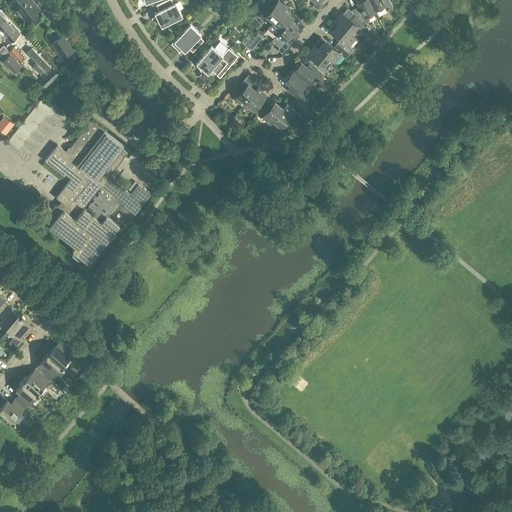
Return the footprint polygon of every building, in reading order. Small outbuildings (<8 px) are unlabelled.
[(14,0),(11,3),(26,21),(29,19),(36,13),(40,10),(33,2),(32,3),(29,0),(14,0)] [(154,14),(156,17),(152,19),(153,19),(159,25),(160,24),(161,27),(182,17),(176,3),(173,4),(171,0),(168,0),(156,6),(159,11),(154,14)] [(247,0),(238,0),(242,11),(246,10),(249,19),(254,18),(247,0)] [(274,22),(286,7),(278,0),(271,10),(267,6),(258,16),(263,20),(266,16),(274,22)] [(311,0),(315,3),(312,7),(314,8),(318,12),(320,10),(327,2),(324,0),(311,0)] [(352,11),(356,16),(364,25),(369,23),(366,17),(376,12),(375,12),(369,0),(364,0),(357,4),(362,13),(359,14),(357,9),(352,11)] [(369,0),(375,12),(377,11),(379,16),(387,12),(393,9),(388,0),(385,0),(383,1),(382,0),(369,0)] [(274,22),(268,30),(276,37),(277,35),(292,17),(287,13),(289,12),(288,11),(290,9),(287,7),(286,7),(274,22)] [(0,31),(1,33),(1,32),(5,36),(13,28),(10,25),(10,24),(0,12),(0,31)] [(335,22),(338,24),(350,34),(357,26),(360,29),(364,25),(356,16),(352,21),(342,13),(335,22)] [(276,37),(272,41),(280,48),(278,50),(282,54),(299,35),(295,31),(298,27),(290,20),(292,18),(292,17),(277,35),(276,37)] [(338,24),(332,32),(334,34),(340,39),(339,41),(337,44),(340,46),(349,55),(353,50),(347,45),(353,37),(350,34),(338,24)] [(174,42),(171,44),(179,52),(178,53),(179,53),(182,50),(184,51),(185,52),(186,51),(188,48),(193,53),(204,41),(199,37),(201,35),(190,25),(174,42)] [(242,43),(245,46),(252,38),(249,34),(242,43)] [(254,38),(245,47),(250,51),(259,40),(262,37),(257,34),(254,38)] [(64,61),(75,52),(64,37),(53,45),(64,61)] [(320,47),(318,49),(330,59),(333,62),(339,54),(346,59),(349,55),(340,46),(337,44),(333,48),(325,40),(320,47)] [(9,41),(4,46),(19,62),(24,57),(9,41)] [(202,75),(205,72),(208,74),(211,70),(217,75),(222,69),(225,72),(231,64),(237,60),(236,59),(238,56),(220,41),(213,48),(211,46),(195,65),(202,75),(201,75),(202,75)] [(315,46),(308,55),(312,58),(317,62),(313,66),(323,74),(323,75),(327,70),(326,69),(333,62),(330,59),(318,49),(315,46)] [(10,55),(3,62),(14,73),(21,66),(10,55)] [(316,81),(323,74),(313,66),(310,70),(301,63),(293,72),(306,83),(311,77),(316,81)] [(306,83),(293,72),(285,81),(294,89),(290,93),(300,101),(306,94),(301,89),(306,83)] [(240,93),(235,99),(243,105),(255,91),(251,87),(256,81),(249,75),(236,89),(240,93)] [(258,88),(255,91),(243,105),(243,106),(246,103),(253,110),(252,112),(256,115),(265,105),(261,102),(266,95),(258,88)] [(265,105),(256,115),(261,119),(262,117),(270,124),(282,109),(274,102),(269,109),(265,105)] [(309,108),(305,105),(301,109),(306,113),(309,108)] [(282,109),(270,124),(273,121),(281,128),(286,122),(292,127),(301,117),(295,111),(289,106),(287,108),(285,106),(282,109)] [(0,124),(0,130),(6,135),(15,124),(5,118),(0,124)] [(49,208),(40,219),(49,226),(49,227),(74,247),(72,249),(73,252),(89,265),(119,226),(109,218),(118,206),(122,209),(122,212),(131,218),(136,211),(139,210),(145,203),(151,195),(138,185),(132,193),(131,195),(115,182),(112,183),(111,183),(107,180),(128,154),(122,149),(124,147),(104,131),(92,121),(87,127),(70,149),(71,151),(69,154),(57,145),(45,161),(64,177),(66,175),(71,179),(70,181),(56,198),(61,202),(58,206),(55,206),(52,210),(49,208)] [(20,315),(8,305),(0,314),(0,317),(2,320),(0,322),(0,323),(7,330),(7,331),(7,333),(22,315),(20,315)] [(22,316),(22,315),(7,333),(9,332),(15,336),(9,343),(16,349),(31,331),(27,327),(30,324),(22,317),(22,316)] [(46,353),(64,368),(64,367),(63,366),(74,353),(60,340),(49,353),(48,352),(46,353)] [(44,366),(40,370),(51,380),(61,368),(62,368),(64,368),(46,353),(46,354),(47,355),(40,363),(44,366)] [(39,393),(51,380),(40,370),(36,367),(24,381),(24,380),(22,380),(39,396),(39,394),(39,393)] [(19,393),(16,398),(26,407),(37,395),(38,396),(39,396),(22,380),(22,382),(23,382),(16,390),(19,393)] [(26,407),(16,398),(11,403),(7,400),(0,408),(0,410),(7,416),(6,417),(12,423),(15,423),(15,422),(14,421),(26,407)]
